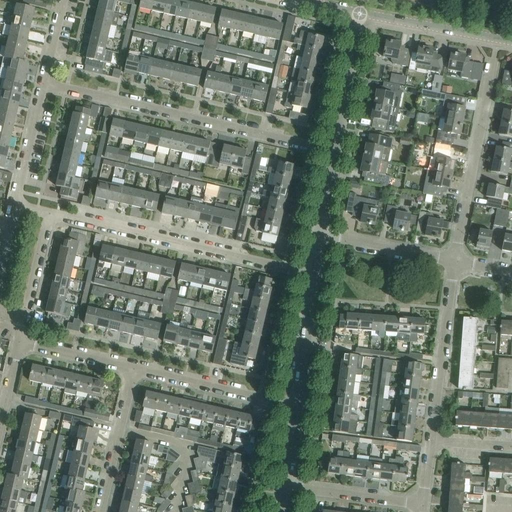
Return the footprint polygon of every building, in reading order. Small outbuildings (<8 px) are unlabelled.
[(114,14),(116,2),(108,0),(100,0),(98,10),(114,14)] [(152,11),(154,0),(141,0),(139,8),(152,11)] [(164,14),(167,0),(154,0),(152,11),(164,14)] [(176,17),(180,1),(176,0),(167,0),(164,14),(176,17)] [(188,19),(192,4),(180,1),(176,17),(188,19)] [(200,22),(204,6),(192,4),(188,19),(200,22)] [(32,20),(35,9),(16,5),(14,16),(32,20)] [(213,25),(216,9),(204,6),(200,22),(213,25)] [(111,26),(114,14),(98,10),(95,22),(111,26)] [(231,29),(234,13),(222,11),(220,20),(218,26),(231,29)] [(243,32),(247,16),(234,13),(231,29),(243,32)] [(30,30),(32,20),(14,16),(11,26),(30,30)] [(255,35),(259,19),(247,16),(243,32),(255,35)] [(267,38),(271,22),(259,19),(255,35),(267,38)] [(108,38),(111,26),(95,22),(92,34),(108,38)] [(280,41),(283,25),(271,22),(267,38),(280,41)] [(27,41),(30,30),(11,26),(9,37),(27,41)] [(290,43),(294,27),(286,26),(282,42),(287,43),(287,42),(290,43)] [(321,51),(324,38),(309,35),(309,33),(301,31),(299,39),(295,38),(294,44),(298,45),(306,47),(321,51)] [(105,50),(108,38),(92,34),(89,46),(105,50)] [(210,49),(213,37),(207,35),(205,41),(196,39),(195,44),(204,46),(204,47),(210,49)] [(25,52),(27,41),(9,37),(6,47),(25,52)] [(226,51),(227,46),(218,44),(219,38),(213,37),(210,49),(216,50),(217,49),(226,51)] [(409,67),(413,51),(400,48),(401,43),(387,41),(384,57),(392,59),(391,61),(394,64),(409,67)] [(319,62),(321,51),(306,47),(298,45),(297,50),(304,52),(303,59),(319,62)] [(113,52),(105,50),(89,46),(86,59),(93,60),(91,66),(105,69),(106,63),(111,64),(113,52)] [(23,62),(25,52),(6,47),(4,58),(11,60),(11,59),(23,62)] [(207,61),(210,49),(204,47),(203,49),(194,47),(193,51),(202,53),(201,59),(207,61)] [(416,64),(415,69),(439,73),(439,70),(442,71),(444,57),(441,56),(432,55),(433,50),(419,47),(417,57),(416,64)] [(224,58),(225,54),(216,52),(216,50),(210,49),(207,61),(213,62),(215,56),(224,58)] [(450,63),(448,70),(461,73),(460,78),(461,78),(471,80),(481,82),(484,65),(474,63),(464,61),(465,56),(464,58),(457,57),(457,55),(455,54),(455,56),(452,56),(452,54),(452,53),(450,63)] [(129,54),(124,73),(132,75),(133,72),(137,73),(141,57),(129,54)] [(149,76),(153,60),(141,57),(137,73),(149,76)] [(26,74),(29,63),(23,62),(11,59),(11,60),(8,70),(26,74)] [(316,74),(319,62),(303,59),(300,71),(316,74)] [(161,79),(165,63),(153,60),(149,76),(161,79)] [(174,81),(177,66),(165,63),(161,79),(174,81)] [(186,84),(189,68),(177,66),(174,81),(186,84)] [(216,91),(220,76),(222,68),(216,67),(215,74),(207,73),(204,88),(216,91)] [(198,87),(200,77),(202,71),(198,70),(189,68),(186,84),(198,87)] [(313,86),(316,74),(300,71),(294,69),(291,81),(298,82),(313,86)] [(24,85),(26,74),(8,70),(6,81),(24,85)] [(511,70),(511,72),(505,71),(502,85),(511,87),(511,70)] [(228,94),(232,78),(220,76),(216,91),(228,94)] [(399,76),(397,84),(404,86),(406,77),(399,76)] [(241,97),(244,81),(232,78),(228,94),(241,97)] [(21,95),(24,85),(6,81),(3,91),(21,95)] [(253,100),(256,84),(244,81),(241,97),(253,100)] [(310,98),(313,86),(298,82),(295,94),(310,98)] [(398,96),(400,85),(384,82),(382,92),(377,91),(377,92),(379,92),(377,100),(375,99),(375,101),(377,102),(376,105),(374,104),(374,105),(391,108),(393,95),(398,96)] [(265,103),(269,87),(256,84),(253,100),(265,103)] [(278,90),(276,89),(271,88),(268,104),(274,105),(278,90)] [(19,105),(21,95),(3,91),(1,101),(19,105)] [(308,109),(310,98),(295,94),(294,98),(288,96),(285,107),(292,109),(293,106),(308,109)] [(465,109),(460,108),(462,98),(452,96),(445,94),(443,105),(448,106),(446,119),(463,122),(461,121),(463,109),(465,109)] [(0,112),(16,116),(19,105),(1,101),(0,104),(0,112)] [(399,109),(391,108),(374,105),(376,105),(374,118),(372,117),(372,118),(377,119),(375,129),(394,133),(399,109)] [(86,129),(89,117),(91,111),(90,110),(90,109),(83,107),(82,109),(77,107),(75,113),(73,113),(71,125),(86,129)] [(511,124),(511,111),(504,110),(501,123),(511,124)] [(0,123),(14,126),(16,116),(0,112),(0,123)] [(107,134),(110,120),(102,118),(98,132),(102,133),(107,134)] [(458,135),(459,127),(462,127),(462,125),(460,125),(460,122),(463,122),(446,119),(443,132),(438,131),(436,141),(436,144),(451,147),(452,144),(453,144),(455,135),(460,135),(458,135)] [(122,139),(126,123),(113,120),(109,136),(122,139)] [(0,134),(11,137),(14,126),(0,123),(0,134)] [(134,142),(138,125),(126,123),(122,139),(134,142)] [(511,137),(511,124),(501,123),(499,135),(508,137),(511,137)] [(85,135),(86,129),(71,125),(70,127),(68,126),(67,132),(69,133),(68,137),(83,141),(90,143),(92,136),(85,135)] [(146,144),(150,128),(138,125),(134,142),(146,144)] [(158,147),(161,131),(150,128),(146,144),(158,147)] [(170,150),(174,134),(161,131),(158,147),(170,150)] [(0,145),(9,148),(11,137),(0,134),(0,145)] [(182,153),(186,137),(174,134),(170,150),(182,153)] [(391,150),(388,149),(390,139),(370,135),(368,145),(366,145),(368,145),(367,153),(365,153),(364,155),(366,155),(366,158),(364,158),(381,161),(388,163),(391,150)] [(81,153),(83,141),(68,137),(65,149),(81,153)] [(194,156),(198,140),(186,137),(182,153),(194,156)] [(412,141),(401,138),(400,144),(411,147),(412,141)] [(212,167),(215,153),(209,151),(211,143),(198,140),(194,156),(207,159),(205,166),(212,167)] [(511,156),(511,144),(505,143),(504,148),(496,147),(494,160),(491,159),(491,160),(510,164),(511,156)] [(450,161),(452,151),(450,151),(451,147),(436,144),(435,148),(433,158),(431,158),(428,171),(435,172),(452,175),(450,175),(452,162),(455,162),(450,161)] [(0,156),(6,158),(9,148),(0,145),(0,156)] [(231,168),(235,148),(224,146),(222,154),(215,153),(212,167),(219,169),(220,165),(231,168)] [(248,176),(252,161),(245,160),(247,151),(235,148),(231,168),(242,171),(241,174),(248,176)] [(78,165),(81,153),(65,149),(62,162),(78,165)] [(259,170),(262,155),(256,154),(253,169),(257,170),(259,170)] [(388,187),(391,177),(378,174),(381,161),(364,158),(361,171),(366,172),(364,182),(374,184),(388,187)] [(511,163),(510,164),(491,160),(489,172),(501,174),(508,176),(509,169),(511,169),(511,163)] [(75,177),(78,165),(62,162),(59,174),(75,177)] [(291,178),(294,166),(279,162),(277,169),(269,168),(268,173),(276,175),(291,178)] [(165,188),(167,176),(152,172),(151,177),(160,179),(158,186),(165,188)] [(447,188),(449,180),(451,181),(451,179),(449,178),(450,175),(452,176),(452,175),(435,172),(433,185),(428,184),(426,195),(433,196),(443,198),(444,188),(449,189),(449,188),(447,188)] [(78,191),(79,186),(73,185),(75,177),(59,174),(56,186),(62,188),(60,195),(76,199),(78,191)] [(289,191),(291,178),(276,175),(273,187),(289,191)] [(171,189),(172,182),(181,184),(183,179),(167,176),(165,188),(171,189)] [(107,200),(111,185),(99,182),(95,197),(107,200)] [(501,210),(503,200),(504,194),(511,195),(511,183),(510,188),(489,184),(486,197),(488,198),(486,207),(497,210),(501,210)] [(119,203),(123,188),(111,185),(107,200),(119,203)] [(286,202),(289,191),(273,187),(271,193),(264,191),(263,197),(270,199),(286,202)] [(132,206),(135,190),(123,188),(119,203),(132,206)] [(144,209),(147,193),(135,190),(132,206),(144,209)] [(156,212),(158,202),(160,196),(147,193),(144,209),(156,212)] [(375,226),(379,202),(357,197),(357,195),(350,193),(346,212),(353,213),(352,216),(362,218),(361,223),(362,223),(362,221),(370,222),(369,224),(371,225),(372,223),(375,223),(374,225),(375,226)] [(174,216),(178,201),(165,198),(162,213),(174,216)] [(288,206),(285,205),(286,202),(270,199),(267,210),(283,214),(283,213),(286,214),(288,206)] [(186,219),(190,204),(178,201),(174,216),(186,219)] [(198,222),(202,207),(190,204),(186,219),(198,222)] [(222,227),(226,212),(227,207),(215,204),(214,209),(210,225),(222,227)] [(409,221),(410,215),(397,213),(398,208),(387,206),(386,213),(384,222),(394,224),(393,229),(394,229),(394,227),(402,229),(402,231),(404,231),(404,229),(407,230),(407,232),(409,221)] [(210,225),(214,209),(202,207),(198,222),(210,225)] [(280,226),(283,214),(267,210),(265,222),(280,226)] [(503,211),(501,210),(497,210),(494,225),(500,226),(503,211)] [(507,228),(510,212),(503,211),(500,226),(507,228)] [(235,230),(237,221),(239,215),(226,212),(222,227),(235,230)] [(420,212),(417,229),(427,230),(426,236),(427,234),(434,235),(434,237),(436,238),(436,235),(440,236),(439,238),(440,238),(442,228),(451,230),(453,223),(443,222),(442,221),(442,220),(441,218),(437,218),(436,219),(436,220),(433,220),(433,217),(431,214),(420,212)] [(248,218),(246,217),(241,216),(238,230),(245,231),(248,218)] [(280,226),(265,222),(256,220),(254,228),(257,232),(278,237),(280,226)] [(490,249),(493,232),(480,230),(476,248),(486,250),(486,248),(490,249)] [(82,256),(87,237),(71,233),(69,240),(63,239),(60,251),(76,255),(82,256)] [(511,252),(511,235),(505,235),(502,251),(511,252)] [(111,264),(115,249),(103,246),(98,268),(103,269),(104,263),(111,264)] [(124,267),(127,251),(115,249),(111,264),(124,267)] [(73,267),(76,255),(60,251),(57,263),(73,267)] [(136,270),(139,254),(127,251),(124,267),(136,270)] [(148,273),(151,257),(139,254),(136,270),(148,273)] [(160,276),(163,260),(151,257),(148,273),(160,276)] [(172,279),(176,263),(163,260),(160,276),(172,279)] [(70,279),(73,267),(57,263),(55,276),(70,279)] [(190,283),(194,267),(182,264),(178,280),(190,283)] [(202,286),(206,270),(194,267),(190,283),(202,286)] [(215,288),(218,273),(206,270),(202,286),(215,288)] [(227,291),(231,276),(218,273),(215,288),(227,291)] [(67,291),(70,279),(55,276),(52,288),(67,291)] [(273,297),(275,290),(270,288),(272,280),(260,277),(258,286),(256,285),(255,292),(238,288),(240,282),(233,280),(230,291),(235,292),(244,295),(269,300),(270,297),(273,297)] [(64,303),(67,291),(52,288),(49,299),(64,303)] [(170,302),(173,290),(166,289),(165,295),(156,293),(155,297),(164,300),(164,301),(170,302)] [(185,304),(186,300),(177,298),(179,292),(173,290),(170,302),(176,304),(176,302),(185,304)] [(266,312),(269,300),(244,295),(243,300),(252,303),(251,309),(266,312)] [(68,318),(71,304),(64,303),(49,299),(46,312),(68,318)] [(167,315),(170,302),(164,301),(163,302),(154,300),(153,305),(162,307),(161,313),(167,315)] [(183,312),(184,307),(176,305),(176,304),(170,302),(167,315),(173,316),(174,310),(183,312)] [(97,326),(101,311),(88,308),(84,324),(97,326)] [(264,324),(266,312),(251,309),(248,320),(264,324)] [(109,329),(113,313),(101,311),(97,326),(109,329)] [(121,332),(125,316),(113,313),(109,329),(121,332)] [(359,330),(360,315),(347,314),(347,316),(341,316),(340,319),(339,325),(340,328),(346,328),(346,329),(359,330)] [(385,332),(386,317),(380,317),(380,314),(374,314),(374,316),(373,316),(372,331),(371,337),(385,338),(385,332)] [(372,331),(373,316),(360,315),(359,330),(372,331)] [(133,335),(137,319),(125,316),(121,332),(133,335)] [(398,333),(399,318),(386,317),(385,332),(398,333)] [(410,342),(412,319),(399,318),(398,333),(398,341),(410,342)] [(477,329),(478,319),(472,319),(472,318),(470,318),(470,319),(464,318),(462,332),(477,334),(477,329)] [(145,338),(149,322),(137,319),(133,335),(145,338)] [(424,335),(425,320),(412,319),(410,342),(417,343),(417,335),(424,335)] [(263,329),(264,324),(248,320),(245,332),(261,336),(264,337),(266,329),(263,329)] [(511,336),(511,321),(501,321),(501,326),(500,326),(500,328),(501,329),(500,335),(511,336)] [(158,341),(160,331),(161,325),(149,322),(145,338),(158,341)] [(176,345),(180,329),(167,326),(163,342),(176,345)] [(188,348),(192,332),(193,327),(188,326),(187,331),(180,329),(176,345),(188,348)] [(200,351),(204,335),(192,332),(188,348),(200,351)] [(258,347),(261,336),(245,332),(242,344),(258,347)] [(476,347),(477,334),(462,332),(461,346),(476,347)] [(213,354),(215,344),(216,338),(204,335),(200,351),(213,354)] [(224,356),(226,346),(227,341),(223,340),(219,339),(215,354),(224,356)] [(334,342),(333,350),(344,351),(357,353),(358,345),(334,342)] [(255,360),(258,347),(242,344),(240,356),(255,360)] [(475,361),(476,347),(461,346),(460,360),(475,361)] [(371,355),(371,349),(371,348),(358,347),(358,353),(371,355)] [(384,356),(384,350),(371,348),(371,349),(371,355),(384,356)] [(396,358),(397,352),(384,350),(384,356),(396,358)] [(409,360),(409,353),(397,352),(396,358),(409,360)] [(422,361),(423,355),(409,353),(409,360),(422,361)] [(362,370),(363,357),(343,354),(341,367),(362,370)] [(511,371),(511,359),(499,358),(498,370),(509,371),(511,371)] [(393,361),(388,360),(384,359),(382,373),(390,374),(392,374),(393,361)] [(474,375),(475,361),(460,360),(459,374),(474,375)] [(424,371),(425,365),(407,362),(405,376),(420,378),(421,373),(422,373),(424,371)] [(41,384),(45,368),(33,365),(30,381),(41,384)] [(363,376),(364,370),(362,370),(341,367),(340,373),(338,374),(338,378),(339,380),(355,382),(356,375),(363,376)] [(53,386),(56,370),(45,368),(41,384),(53,386)] [(65,389),(68,373),(56,370),(53,386),(65,389)] [(76,392),(80,376),(68,373),(65,389),(64,393),(75,396),(76,392)] [(389,386),(390,374),(382,373),(381,385),(385,386),(389,386)] [(473,390),(474,375),(459,374),(458,389),(464,389),(463,390),(466,390),(466,389),(473,390)] [(88,394),(92,379),(80,376),(76,392),(88,394)] [(419,390),(420,378),(405,376),(404,388),(419,390)] [(100,397),(104,382),(92,379),(88,394),(87,400),(92,401),(93,396),(100,397)] [(353,395),(355,382),(339,380),(338,393),(353,395)] [(417,403),(419,390),(404,388),(399,388),(397,401),(417,403)] [(155,410),(159,394),(147,392),(143,407),(155,410)] [(361,396),(353,395),(338,393),(336,406),(351,408),(357,409),(358,402),(360,402),(361,396)] [(167,413),(171,397),(159,394),(155,410),(167,413)] [(37,405),(38,399),(26,396),(25,403),(37,405)] [(179,416),(182,400),(171,397),(167,413),(179,416)] [(194,403),(195,400),(187,398),(187,401),(182,400),(179,416),(190,418),(194,403)] [(49,404),(38,401),(38,399),(37,405),(48,408),(49,404)] [(202,421),(206,405),(202,405),(202,402),(195,400),(194,403),(190,418),(202,421)] [(415,416),(417,403),(397,401),(395,414),(400,414),(415,416)] [(214,424),(218,408),(206,405),(202,421),(214,424)] [(350,416),(351,408),(336,406),(334,419),(358,422),(359,417),(350,416)] [(91,418),(92,410),(85,408),(85,412),(84,412),(83,416),(91,418)] [(225,427),(229,411),(218,408),(214,424),(212,430),(224,433),(225,427)] [(140,423),(143,412),(137,411),(134,422),(140,423)] [(237,429),(241,414),(229,411),(225,427),(237,429)] [(61,414),(50,412),(49,418),(60,420),(61,414)] [(470,427),(471,413),(457,412),(456,417),(455,417),(455,419),(456,419),(456,426),(470,427)] [(484,428),(485,414),(471,413),(470,427),(484,428)] [(38,431),(41,418),(26,414),(22,427),(38,431)] [(256,434),(259,421),(252,420),(253,416),(241,414),(237,429),(236,435),(247,438),(248,432),(256,434)] [(414,429),(415,416),(400,414),(399,421),(392,420),(391,426),(398,427),(414,429)] [(498,429),(499,415),(485,414),(484,428),(498,429)] [(93,430),(95,422),(64,415),(63,421),(72,423),(72,426),(80,427),(77,440),(93,443),(96,431),(93,430)] [(511,430),(511,426),(511,415),(499,415),(498,429),(511,430)] [(357,435),(358,422),(334,419),(333,432),(357,435)] [(382,438),(384,425),(380,425),(376,424),(374,437),(382,438)] [(36,443),(38,432),(38,431),(22,427),(20,439),(36,443)] [(178,434),(175,433),(174,437),(186,440),(187,436),(188,429),(180,427),(178,434)] [(412,442),(413,432),(414,429),(398,427),(397,440),(412,442)] [(53,447),(56,435),(51,433),(50,442),(46,441),(45,445),(49,446),(53,447)] [(345,441),(346,437),(332,435),(331,442),(345,443),(345,441)] [(33,455),(36,443),(20,439),(17,451),(33,455)] [(90,456),(93,443),(77,440),(74,452),(90,456)] [(150,456),(152,444),(137,440),(134,453),(150,456)] [(397,450),(398,443),(385,442),(384,446),(384,448),(397,450)] [(411,452),(412,445),(398,443),(397,450),(411,452)] [(244,454),(246,448),(233,445),(233,447),(232,451),(244,454)] [(197,452),(199,458),(200,458),(208,460),(207,462),(209,463),(212,450),(198,447),(197,452)] [(175,462),(181,456),(172,448),(168,453),(166,460),(175,462)] [(30,467),(33,455),(17,451),(14,464),(30,467)] [(341,475),(343,460),(344,452),(338,451),(337,459),(330,458),(328,473),(341,475)] [(88,468),(90,456),(74,452),(71,464),(88,468)] [(354,477),(356,461),(349,461),(351,453),(344,452),(343,460),(341,475),(354,477)] [(158,458),(150,456),(134,453),(131,465),(147,468),(148,464),(156,466),(158,458)] [(240,469),(243,457),(227,453),(224,465),(240,469)] [(407,475),(408,468),(402,467),(404,458),(396,457),(395,460),(393,482),(406,483),(407,477),(408,477),(408,475),(407,475)] [(203,470),(200,458),(199,458),(194,460),(197,470),(202,470),(203,470)] [(370,458),(369,463),(367,478),(380,480),(382,465),(382,460),(370,458)] [(503,474),(504,460),(490,458),(489,464),(488,464),(488,466),(489,466),(489,473),(503,474)] [(393,482),(395,460),(389,459),(389,466),(382,465),(380,480),(393,482)] [(511,474),(511,460),(504,460),(503,474),(511,474)] [(367,478),(369,463),(356,461),(354,477),(367,478)] [(173,474),(180,466),(175,462),(167,472),(167,473),(173,474)] [(465,475),(466,465),(459,464),(459,463),(457,463),(457,464),(452,464),(451,478),(465,479),(471,480),(471,482),(478,482),(478,477),(472,477),(472,475),(465,475)] [(27,479),(30,467),(14,464),(11,476),(24,479),(27,479)] [(85,480),(88,468),(71,464),(68,476),(85,480)] [(238,481),(240,469),(224,465),(219,464),(216,476),(221,477),(238,481)] [(145,475),(147,468),(131,465),(131,466),(128,466),(127,471),(129,472),(128,477),(144,481),(152,483),(154,477),(145,475)] [(203,474),(202,470),(197,470),(191,472),(194,483),(199,482),(200,482),(198,475),(203,474)] [(170,487),(177,478),(173,474),(167,473),(164,485),(170,487)] [(8,475),(5,488),(20,491),(23,479),(8,475)] [(83,489),(85,480),(68,476),(65,487),(70,488),(77,490),(77,487),(83,489)] [(141,493),(144,481),(128,477),(125,489),(141,493)] [(235,493),(238,481),(221,477),(218,490),(235,493)] [(464,493),(465,479),(451,478),(450,492),(464,493)] [(200,486),(199,482),(194,483),(188,484),(191,495),(196,495),(197,495),(195,487),(200,486)] [(83,506),(87,490),(83,489),(77,487),(77,490),(70,488),(66,502),(83,506)] [(167,499),(174,490),(170,487),(163,496),(167,499)] [(21,491),(20,491),(5,488),(2,500),(18,504),(24,505),(27,493),(21,491)] [(138,505),(141,493),(125,489),(122,502),(138,505)] [(232,506),(235,493),(218,490),(216,502),(232,506)] [(463,507),(464,493),(450,492),(449,506),(463,507)] [(198,504),(196,495),(191,495),(185,497),(188,508),(189,508),(193,507),(194,507),(193,505),(198,504)] [(164,511),(171,502),(167,499),(158,510),(164,511)] [(0,511),(15,511),(18,504),(2,500),(0,506),(0,511)] [(81,511),(83,506),(66,502),(61,501),(59,508),(64,509),(63,511),(81,511)] [(136,511),(138,505),(122,502),(119,511),(136,511)] [(230,511),(232,506),(216,502),(213,511),(230,511)]
